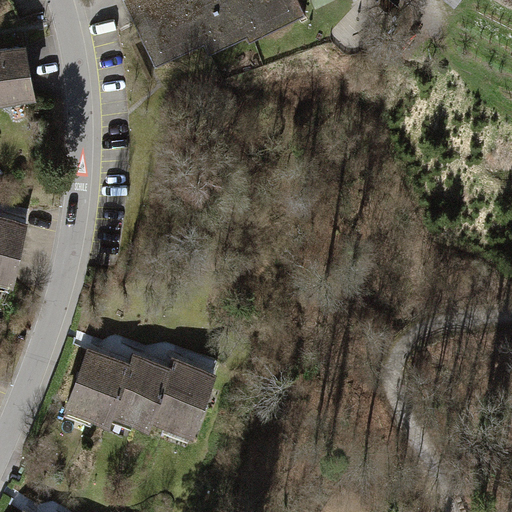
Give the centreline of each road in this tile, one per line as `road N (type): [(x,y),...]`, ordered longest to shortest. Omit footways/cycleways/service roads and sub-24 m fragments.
road 1 (residential): [(70,0),(93,101),(85,220),(0,470)]
road 2 (track): [(453,511),(395,386),(394,365),(401,347),(435,326),(511,319)]
